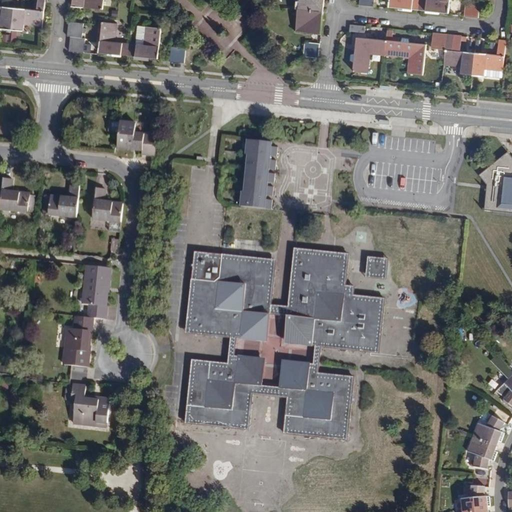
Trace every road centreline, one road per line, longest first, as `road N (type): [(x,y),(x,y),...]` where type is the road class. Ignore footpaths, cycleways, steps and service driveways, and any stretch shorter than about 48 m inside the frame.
road 1 (tertiary): [(324,100),(51,74)]
road 2 (residential): [(42,156),(111,166),(131,190),(118,334)]
road 3 (tertiary): [(511,120),(324,100)]
road 4 (residential): [(333,10),(490,27),(492,0)]
